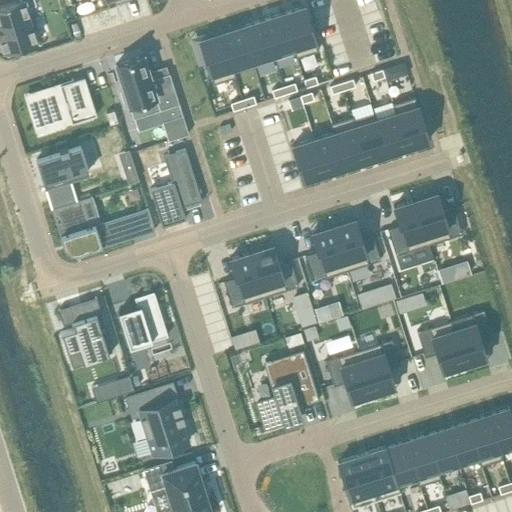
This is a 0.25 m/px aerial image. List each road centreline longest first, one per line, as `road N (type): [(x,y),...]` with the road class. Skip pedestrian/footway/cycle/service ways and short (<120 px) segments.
road 1 (residential): [(167,249),(441,162)]
road 2 (residential): [(508,379),(235,463)]
road 3 (residential): [(167,249),(235,463)]
road 4 (residential): [(0,76),(185,18)]
road 5 (residential): [(0,127),(50,286)]
road 6 (residential): [(50,286),(167,249)]
